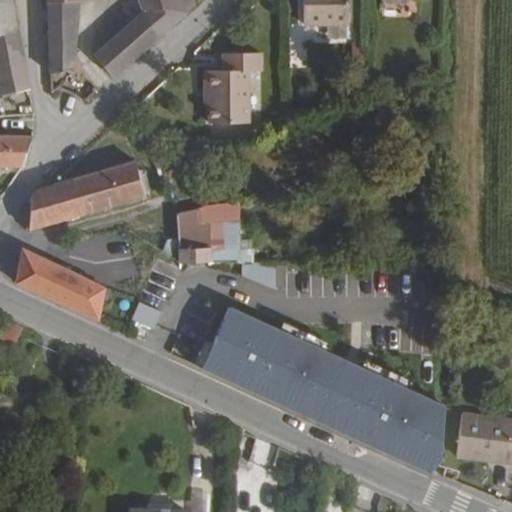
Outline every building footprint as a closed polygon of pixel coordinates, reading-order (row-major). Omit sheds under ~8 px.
[(0,0),(0,30),(22,27),(18,0),(0,0)] [(55,0),(57,8),(58,69),(79,64),(83,0),(55,0)] [(200,0),(147,0),(150,8),(101,56),(120,76),(132,64),(159,39),(161,42),(203,3),(200,0)] [(361,30),(360,0),(311,0),(312,29),(361,30)] [(0,92),(33,86),(22,27),(0,30),(0,92)] [(233,69),(215,69),(216,89),(220,89),(221,119),(258,119),(258,72),(269,72),(269,52),(233,52),(233,69)] [(27,163),(37,134),(0,134),(0,168),(25,168),(27,163)] [(36,228),(89,212),(124,202),(153,193),(143,160),(99,174),(66,185),(46,192),(36,198),(36,228)] [(219,263),(214,206),(183,213),(187,261),(187,264),(219,263)] [(187,261),(154,240),(159,274),(187,270),(187,264),(187,261)] [(114,287),(33,249),(27,283),(109,320),(114,287)] [(441,355),(443,266),(393,265),(391,354),(441,355)] [(188,279),(187,270),(159,274),(160,282),(188,279)] [(7,320),(0,335),(0,339),(14,346),(22,326),(7,320)] [(353,435),(363,412),(331,398),(320,421),(353,435)] [(511,463),(511,419),(466,413),(459,456),(511,463)] [(196,511),(209,511),(209,491),(196,491),(196,511)]
